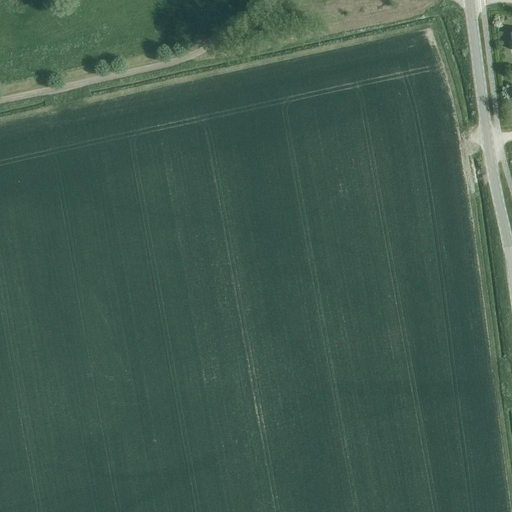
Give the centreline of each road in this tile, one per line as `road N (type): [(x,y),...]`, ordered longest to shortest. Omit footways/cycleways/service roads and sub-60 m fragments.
road 1 (track): [(272,0),(190,56),(0,101)]
road 2 (secondary): [(511,271),(470,0)]
